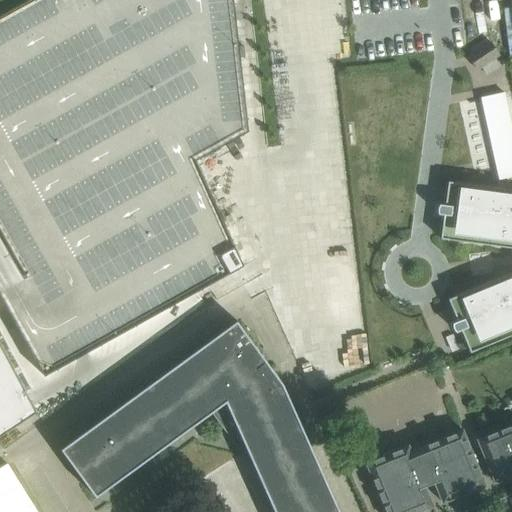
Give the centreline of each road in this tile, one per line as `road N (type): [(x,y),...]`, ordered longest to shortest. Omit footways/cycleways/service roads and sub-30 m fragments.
road 1 (unknown): [(72,511),(49,475),(47,454),(58,436),(182,333),(218,316),(243,316),(264,332),(342,511)]
road 2 (unknown): [(511,106),(459,106),(398,120),(294,161)]
